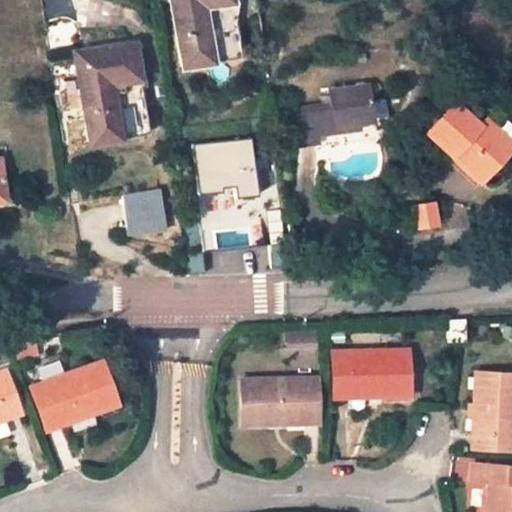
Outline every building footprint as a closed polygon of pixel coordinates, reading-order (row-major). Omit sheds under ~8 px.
[(169,0),(179,66),(240,58),(230,0),(169,0)] [(74,52),(86,142),(146,134),(134,44),(74,52)] [(56,93),(77,92),(76,74),(55,76),(56,93)] [(298,145),(301,145),(317,143),(316,135),(315,129),(357,122),(370,120),(367,102),(365,85),(328,90),(330,102),(292,108),(298,145)] [(456,102),(426,133),(477,181),(511,145),(511,144),(511,103),(505,98),(480,125),(456,102)] [(379,100),(367,102),(370,120),(382,118),(379,100)] [(357,122),(315,129),(316,135),(358,129),(357,122)] [(256,137),(194,141),(202,249),(265,244),(256,137)] [(163,229),(159,191),(121,195),(126,233),(163,229)] [(415,205),(417,224),(434,223),(431,203),(415,205)] [(448,341),(464,340),(464,321),(447,321),(448,341)] [(331,352),(332,390),(380,389),(380,396),(409,395),(408,349),(331,352)] [(28,387),(42,425),(88,409),(90,414),(116,404),(100,361),(28,387)] [(3,371),(0,372),(0,413),(16,407),(3,371)] [(511,449),(511,374),(475,373),(472,434),(474,434),(474,447),(511,449)] [(315,378),(240,380),(242,425),(268,424),(268,418),(316,417),(315,378)] [(16,407),(0,413),(0,420),(18,414),(16,407)] [(44,430),(90,414),(88,409),(42,425),(44,430)] [(511,511),(511,467),(470,463),(468,478),(487,481),(483,511),(511,511)]
